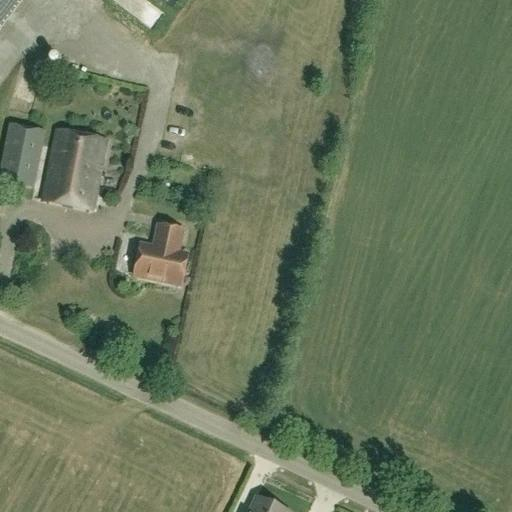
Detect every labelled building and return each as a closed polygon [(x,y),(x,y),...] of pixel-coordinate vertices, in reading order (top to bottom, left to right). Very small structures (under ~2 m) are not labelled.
[(0,0),(0,27),(20,0),(0,0)] [(0,184),(32,190),(42,134),(10,128),(0,184)] [(57,132),(50,164),(43,203),(92,213),(106,141),(57,132)] [(142,245),(136,277),(182,286),(188,254),(180,252),(184,231),(158,226),(156,239),(158,240),(157,248),(142,245)] [(287,511),(257,498),(250,511),(287,511)]
